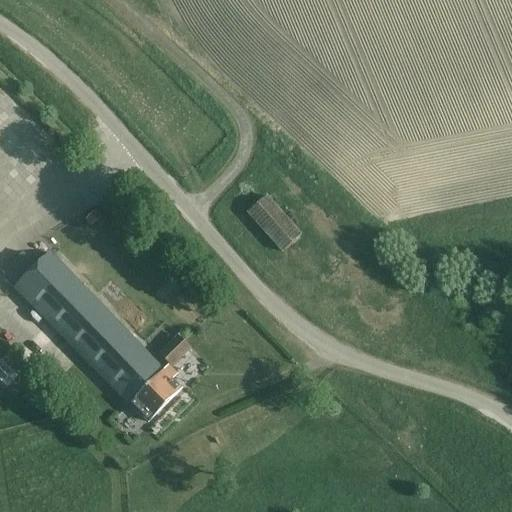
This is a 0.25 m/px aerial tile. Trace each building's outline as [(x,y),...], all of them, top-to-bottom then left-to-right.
[(300,236),(266,198),(247,216),(281,253),(300,236)] [(95,212),(85,220),(91,227),(101,219),(95,212)] [(50,254),(15,288),(148,423),(181,390),(172,381),(178,375),(170,367),(164,373),(50,254)] [(188,326),(204,312),(167,271),(151,285),(188,326)] [(132,297),(120,304),(129,319),(141,313),(132,297)] [(178,337),(170,345),(182,358),(191,350),(178,337)] [(86,388),(99,377),(91,367),(78,378),(86,388)]
